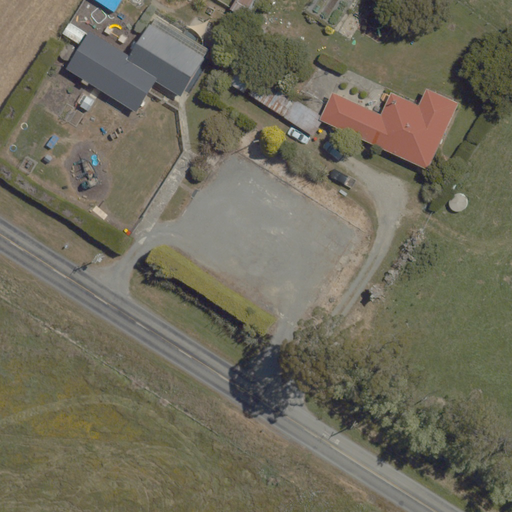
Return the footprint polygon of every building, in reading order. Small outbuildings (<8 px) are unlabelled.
[(93,0),(115,15),(125,0),(93,0)] [(82,46),(67,71),(140,116),(158,86),(185,103),(213,58),(157,24),(136,58),(92,30),(89,35),(72,25),(65,35),(82,46)] [(252,27),(229,59),(247,73),(270,40),(252,27)] [(263,76),(251,95),(311,132),(323,112),(263,76)] [(338,91),(324,120),(429,172),(463,104),(430,88),(421,106),(394,93),(383,114),(338,91)]
